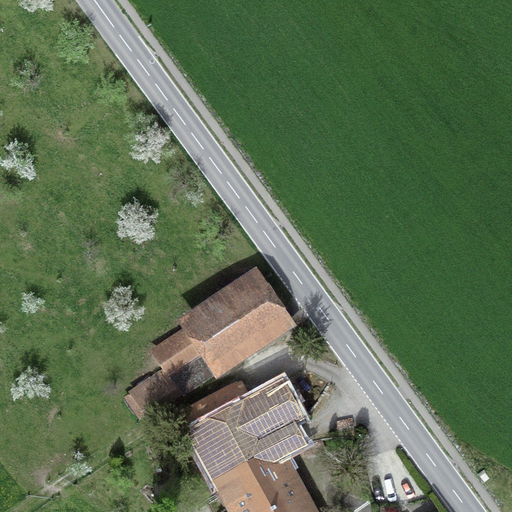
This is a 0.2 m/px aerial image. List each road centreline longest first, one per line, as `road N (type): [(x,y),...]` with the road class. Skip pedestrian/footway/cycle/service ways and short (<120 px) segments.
road 1 (tertiary): [(98,0),(482,511)]
road 2 (track): [(19,511),(141,431),(248,378),(306,364),(380,377)]
